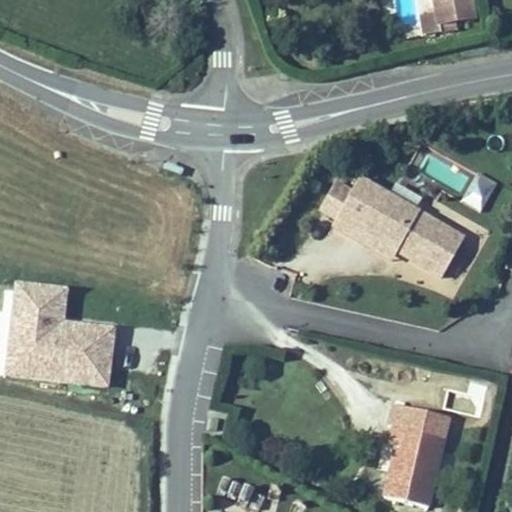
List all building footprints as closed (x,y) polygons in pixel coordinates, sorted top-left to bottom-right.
[(414,0),(418,14),(432,10),(429,0),(414,0)] [(472,24),(468,0),(432,0),(436,18),(439,37),(456,34),(455,26),(472,24)] [(422,39),(439,37),(436,18),(419,21),(422,39)] [(183,166),(164,160),(162,167),(181,173),(183,166)] [(476,172),(460,200),(480,211),(496,183),(476,172)] [(439,274),(463,232),(358,174),(351,186),(333,218),(330,224),(357,239),(362,231),(395,249),(439,274)] [(333,218),(351,186),(335,177),(317,208),(333,218)] [(362,231),(357,239),(390,258),(395,249),(362,231)] [(14,278),(3,372),(110,384),(117,324),(64,317),(68,284),(14,278)] [(429,504),(445,435),(389,422),(385,440),(393,441),(381,493),(429,504)] [(221,479),(218,494),(249,501),(252,486),(221,479)]
